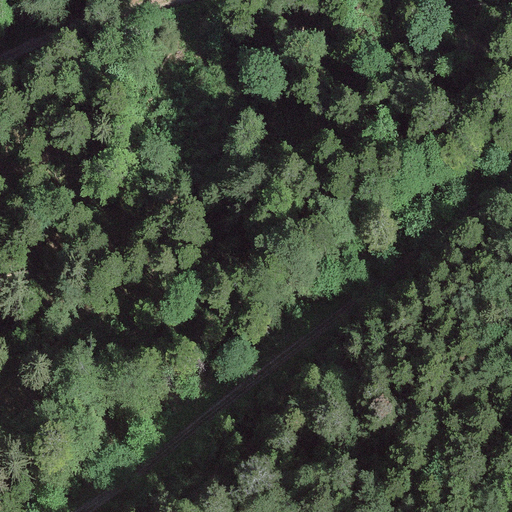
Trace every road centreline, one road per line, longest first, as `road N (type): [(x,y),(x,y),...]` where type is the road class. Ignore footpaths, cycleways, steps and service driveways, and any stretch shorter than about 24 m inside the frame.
road 1 (track): [(88,511),(511,186)]
road 2 (track): [(160,0),(0,61)]
